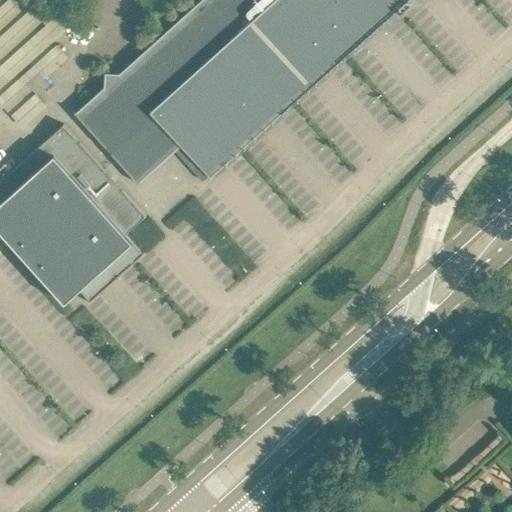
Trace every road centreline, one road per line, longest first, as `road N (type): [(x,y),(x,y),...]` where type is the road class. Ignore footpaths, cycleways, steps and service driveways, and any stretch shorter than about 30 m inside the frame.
road 1 (secondary): [(511,196),(155,511)]
road 2 (secondary): [(218,511),(511,250)]
